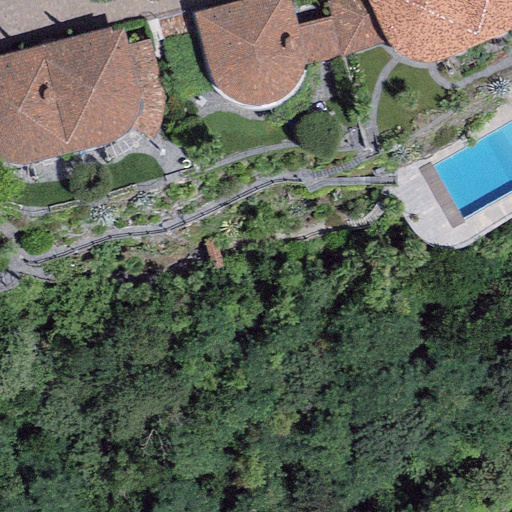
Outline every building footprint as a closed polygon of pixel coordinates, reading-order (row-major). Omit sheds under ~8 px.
[(288,0),(267,0),(195,17),(209,79),(211,88),(218,95),(223,101),(233,108),(248,112),(256,115),(271,111),(282,106),(292,98),(299,87),(302,77),(304,69),(305,65),(296,29),(288,0)] [(383,47),(363,0),(333,0),(325,4),(330,21),(342,60),(383,47)] [(511,0),(363,0),(383,47),(391,55),(401,63),(412,67),(425,69),(436,69),(509,37),(511,35),(511,0)] [(195,11),(157,21),(179,98),(211,88),(209,79),(195,17),(195,11)] [(330,21),(296,29),(305,65),(304,69),(342,60),(330,21)] [(0,168),(10,174),(21,174),(83,158),(106,154),(119,147),(127,140),(134,131),(138,126),(140,118),(140,100),(126,48),(123,35),(111,38),(109,34),(0,61),(0,168)] [(138,126),(134,131),(153,143),(156,138),(160,130),(162,121),(163,112),(163,102),(161,91),(159,81),(149,42),(126,48),(140,100),(140,118),(138,126)]
